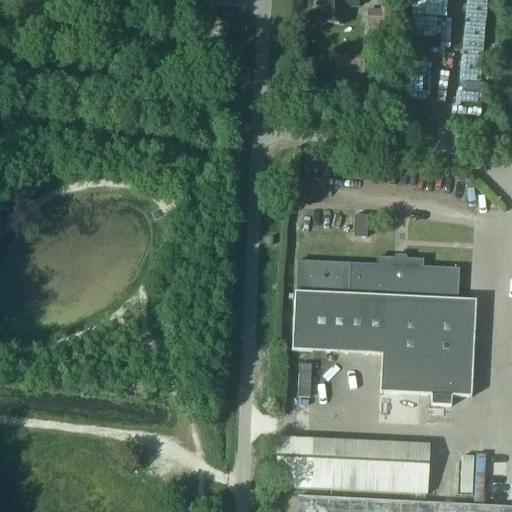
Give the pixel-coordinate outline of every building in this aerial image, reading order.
[(316,0),(316,7),(321,7),(320,25),(343,26),(343,8),(356,9),(356,0),(316,0)] [(367,22),(380,25),(383,12),(370,9),(367,22)] [(353,240),(366,241),(367,219),(354,218),(353,240)] [(295,264),(290,354),(380,358),(378,396),(430,399),(430,407),(449,408),(450,400),(470,401),(475,304),(457,303),(458,272),(422,270),(423,263),(376,261),(375,268),(349,267),(295,264)] [(330,450),(275,447),(274,487),(328,490),(330,450)] [(511,511),(511,509),(297,500),(296,511),(511,511)]
